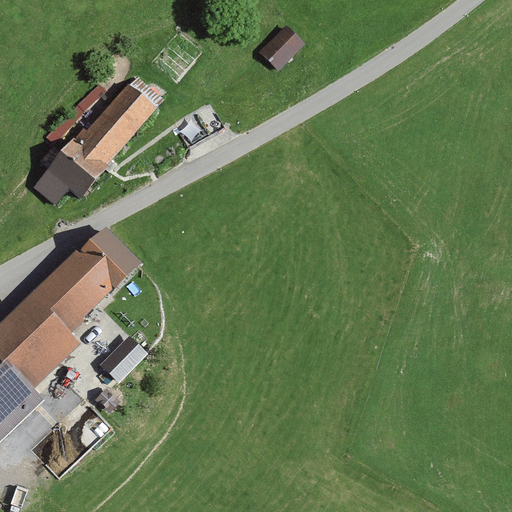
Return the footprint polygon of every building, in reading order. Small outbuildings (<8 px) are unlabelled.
[(294,32),(271,57),(287,72),(310,47),(294,32)] [(135,92),(52,189),(81,214),(164,116),(135,92)] [(110,237),(2,323),(0,320),(0,449),(43,410),(33,400),(84,353),(72,339),(143,273),(110,237)] [(147,356),(128,337),(101,365),(120,384),(147,356)] [(39,452),(21,488),(49,501),(67,466),(39,452)]
